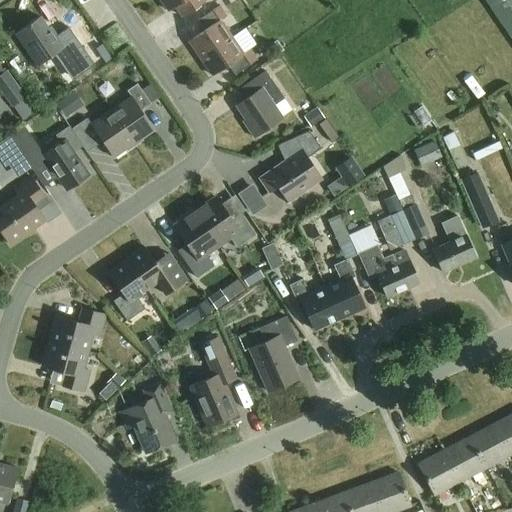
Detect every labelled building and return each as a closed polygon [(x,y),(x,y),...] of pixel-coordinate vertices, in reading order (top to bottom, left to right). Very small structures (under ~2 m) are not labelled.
[(159,0),(168,12),(174,7),(181,17),(206,0),(159,0)] [(511,0),(484,0),(511,40),(511,0)] [(188,41),(200,59),(231,38),(220,21),(226,17),(218,6),(197,21),(204,31),(188,41)] [(53,38),(39,17),(14,34),(37,66),(54,55),(63,69),(82,55),(65,30),(53,38)] [(231,38),(200,59),(212,76),(228,66),(234,75),(256,61),(248,50),(242,54),(231,38)] [(4,69),(0,71),(0,92),(10,106),(24,96),(4,69)] [(281,98),(263,72),(247,83),(254,93),(235,105),(245,120),(243,122),(253,137),(281,118),(272,105),(281,98)] [(110,111),(133,144),(154,131),(140,111),(150,104),(137,84),(126,91),(130,97),(110,111)] [(74,112),(65,98),(55,105),(64,119),(74,112)] [(316,107),(303,116),(311,127),(324,118),(316,107)] [(76,125),(71,129),(82,147),(86,152),(102,142),(113,158),(133,144),(110,111),(90,124),(86,118),(76,125)] [(325,120),(318,125),(331,143),(337,139),(325,120)] [(23,125),(8,135),(10,137),(31,168),(33,172),(47,162),(67,190),(88,176),(72,153),(82,147),(71,129),(69,126),(55,136),(60,144),(43,155),(23,125)] [(320,149),(308,131),(276,145),(284,161),(259,178),(268,192),(261,197),(262,198),(277,188),(288,204),(289,204),(288,202),(322,179),(307,158),(320,149)] [(454,132),(442,137),(447,149),(457,169),(468,163),(459,144),(454,132)] [(10,137),(0,143),(0,161),(5,168),(8,166),(16,178),(31,168),(10,137)] [(434,141),(417,149),(420,154),(424,165),(441,157),(434,141)] [(498,142),(471,154),(475,161),(501,149),(498,142)] [(340,177),(326,187),(332,196),(347,187),(363,176),(351,157),(334,168),(340,177)] [(390,174),(399,196),(410,191),(400,170),(390,174)] [(460,180),(481,230),(498,223),(476,173),(460,180)] [(44,198),(29,177),(13,188),(19,197),(0,209),(0,231),(10,246),(27,234),(26,232),(44,220),(33,205),(44,198)] [(409,195),(398,200),(401,209),(414,239),(428,233),(410,195),(409,195)] [(195,212),(218,246),(238,232),(245,242),(255,235),(241,214),(231,221),(215,198),(195,212)] [(401,209),(388,214),(401,245),(414,239),(401,209)] [(205,254),(218,246),(195,212),(174,226),(190,249),(181,256),(196,278),(213,266),(205,254)] [(475,258),(457,216),(441,223),(449,242),(432,250),(442,273),(475,258)] [(340,219),(329,224),(338,246),(349,241),(340,219)] [(511,238),(502,243),(511,265),(508,266),(511,274),(511,238)] [(272,243),(261,248),(270,270),(282,265),(272,243)] [(376,246),(358,254),(369,280),(377,276),(386,298),(419,283),(404,251),(382,261),(376,246)] [(125,260),(146,290),(156,283),(165,295),(183,283),(169,262),(159,269),(144,247),(125,260)] [(340,281),(325,288),(339,319),(364,308),(352,279),(355,277),(347,259),(333,266),(340,281)] [(146,290),(125,260),(107,273),(123,295),(113,302),(127,322),(145,309),(136,297),(146,290)] [(339,319),(325,288),(310,295),(303,279),(289,286),(297,303),(300,302),(313,330),(339,319)] [(220,292),(227,301),(243,289),(236,280),(220,292)] [(219,289),(207,298),(215,309),(227,301),(220,292),(219,289)] [(204,300),(192,308),(199,320),(211,312),(204,300)] [(49,341),(87,352),(92,334),(99,336),(105,315),(81,309),(78,322),(56,316),(49,341)] [(297,341),(286,317),(264,326),(270,340),(248,349),(267,392),(298,379),(284,347),(297,341)] [(140,343),(150,359),(160,352),(150,337),(140,343)] [(235,379),(217,337),(199,345),(213,377),(189,387),(206,428),(237,414),(224,384),(235,379)] [(87,352),(49,341),(41,366),(64,373),(60,386),(83,392),(89,371),(82,369),(87,352)] [(115,373),(105,384),(113,392),(124,381),(115,373)] [(171,412),(159,384),(143,391),(147,401),(126,410),(145,454),(175,441),(163,416),(171,412)] [(104,388),(98,394),(105,401),(111,394),(104,388)] [(511,414),(494,424),(511,455),(511,454),(511,414)] [(485,468),(511,455),(494,424),(469,437),(485,468)] [(469,437),(443,451),(460,482),(485,468),(469,437)] [(460,482),(443,451),(417,464),(434,496),(460,482)] [(0,464),(0,502),(6,505),(16,469),(0,464)] [(370,483),(380,511),(394,511),(410,506),(398,473),(370,483)] [(380,511),(370,483),(343,493),(349,511),(380,511)] [(349,511),(343,493),(316,503),(318,511),(349,511)] [(16,499),(12,511),(25,511),(28,502),(16,499)] [(318,511),(316,503),(290,511),(318,511)]
